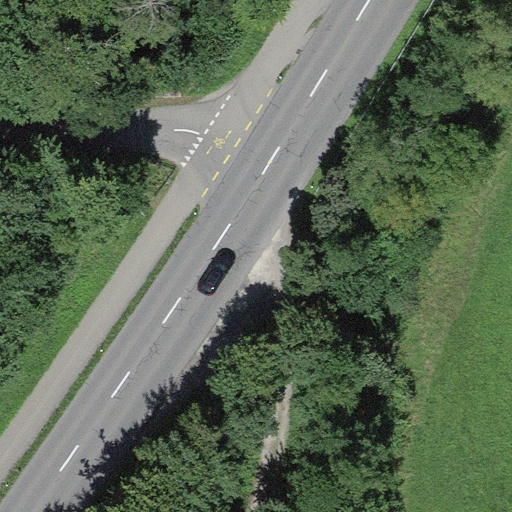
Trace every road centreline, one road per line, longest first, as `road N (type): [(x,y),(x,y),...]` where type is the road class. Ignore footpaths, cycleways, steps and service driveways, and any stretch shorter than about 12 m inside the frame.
road 1 (primary): [(371,0),(267,169),(34,511)]
road 2 (track): [(263,511),(281,383),(267,169)]
road 3 (track): [(0,132),(189,130),(225,140)]
